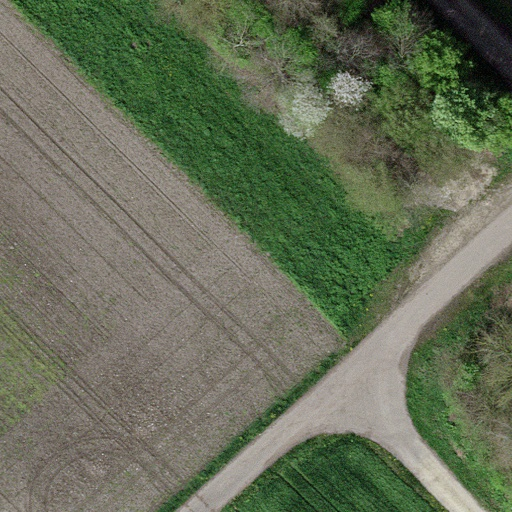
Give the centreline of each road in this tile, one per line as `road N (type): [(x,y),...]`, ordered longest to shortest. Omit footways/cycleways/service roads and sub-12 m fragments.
road 1 (track): [(511,231),(216,511)]
road 2 (track): [(477,511),(352,388)]
